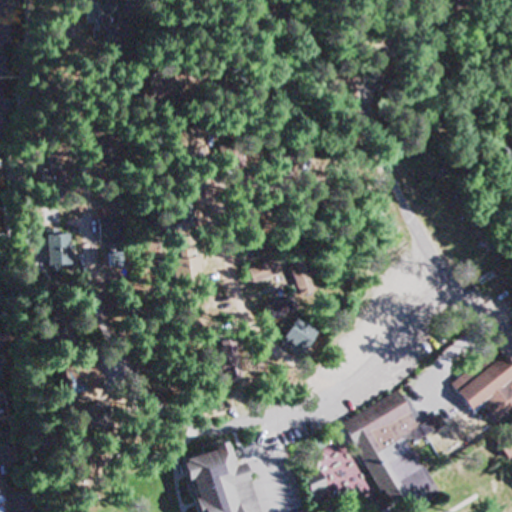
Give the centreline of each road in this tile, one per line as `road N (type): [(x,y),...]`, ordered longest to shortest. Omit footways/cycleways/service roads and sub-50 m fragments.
road 1 (residential): [(450,0),(381,67),(378,106),(414,209),(465,301),(511,353)]
road 2 (residential): [(134,369),(148,407),(212,429),(349,384),(465,301)]
